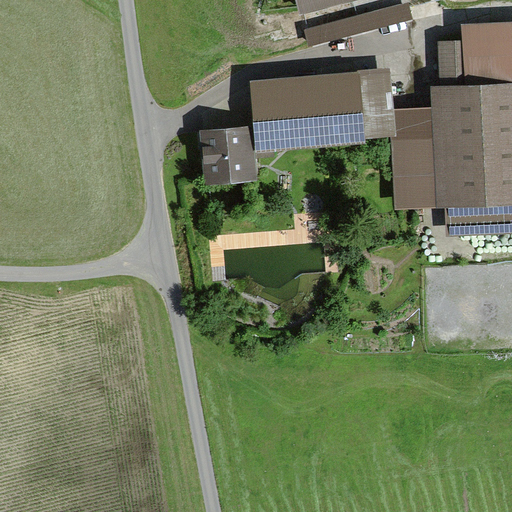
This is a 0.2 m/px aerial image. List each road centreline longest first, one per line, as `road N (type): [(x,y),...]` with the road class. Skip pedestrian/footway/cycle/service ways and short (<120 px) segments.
road 1 (unclassified): [(210,511),(156,209)]
road 2 (unclassified): [(127,0),(156,209)]
